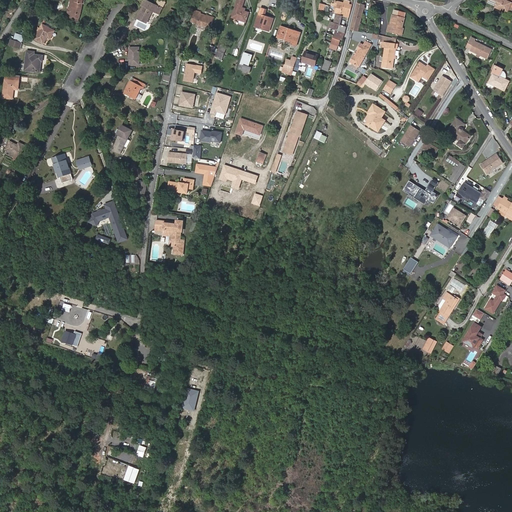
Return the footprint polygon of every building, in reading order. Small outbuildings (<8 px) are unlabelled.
[(78,22),(83,0),(70,0),(66,19),(78,22)] [(159,14),(165,2),(160,0),(158,0),(156,5),(145,0),(144,0),(142,4),(145,5),(145,6),(144,6),(137,18),(147,23),(153,11),(159,14)] [(246,22),(249,12),(245,11),(241,10),(242,7),(244,0),(237,0),(232,17),(246,22)] [(511,7),(510,6),(511,3),(511,2),(505,0),(489,0),(488,2),(494,4),(494,3),(497,4),(496,6),(496,7),(508,12),(508,10),(511,11),(511,8),(511,7)] [(349,18),(352,5),(349,4),(344,3),(338,1),(335,1),(334,4),(332,3),(331,6),(334,7),(332,13),(336,14),(343,16),(349,18)] [(354,16),(351,30),(353,31),(357,31),(358,32),(361,18),(365,5),(357,2),(354,16)] [(327,12),(329,5),(325,5),(325,4),(320,3),(319,10),(324,11),(327,12)] [(270,30),(273,19),(265,16),(263,15),(265,9),(261,8),(255,27),(263,29),(263,27),(270,30)] [(214,19),(215,17),(213,17),(212,18),(210,17),(211,16),(207,14),(206,16),(201,14),(201,12),(195,10),(191,21),(196,23),(195,27),(210,32),(212,28),(211,27),(213,22),(214,19)] [(402,27),(405,17),(404,17),(398,16),(399,11),(394,10),(393,15),(393,14),(390,25),(389,28),(388,28),(387,31),(398,34),(400,27),(402,27)] [(343,16),(336,14),(334,22),(339,24),(341,25),(342,19),(343,16)] [(337,30),(339,24),(334,22),(331,21),(329,28),(336,30),(337,30)] [(50,38),(55,31),(43,24),(41,28),(39,27),(37,31),(39,32),(35,39),(44,43),(47,37),(50,38)] [(345,33),(347,27),(341,25),(339,24),(337,30),(345,33)] [(296,46),(301,33),(289,29),(289,30),(281,28),(278,37),(293,42),(292,44),(296,46)] [(337,50),(341,39),(342,39),(345,33),(337,30),(336,30),(331,43),(330,47),(337,50)] [(23,41),(24,36),(16,33),(14,40),(21,42),(23,41)] [(488,59),(492,50),(475,41),(476,39),(471,37),(466,47),(471,49),(470,50),(477,53),(480,55),(488,59)] [(20,48),(22,42),(21,42),(14,40),(11,39),(9,45),(20,48)] [(359,67),(372,45),(365,41),(363,44),(360,42),(356,49),(357,50),(356,51),(357,52),(356,54),(355,54),(354,55),(353,55),(349,62),(350,62),(359,67)] [(395,56),(397,44),(395,44),(386,43),(386,42),(385,47),(382,67),(392,68),(394,56),(395,56)] [(222,61),(227,45),(221,43),(215,58),(222,61)] [(140,65),(139,48),(130,48),(130,65),(140,65)] [(40,72),(41,62),(40,62),(40,61),(41,61),(42,61),(43,56),(34,55),(35,52),(27,51),(25,70),(40,72)] [(315,66),(318,55),(306,52),(302,62),(315,66)] [(252,67),(249,66),(253,55),(246,53),(244,57),(246,57),(242,70),(250,73),(252,67)] [(292,75),(297,58),(293,56),(291,61),(286,59),(282,72),(292,75)] [(328,72),(332,62),(326,60),(322,69),(328,72)] [(428,80),(435,69),(428,65),(427,67),(420,62),(411,77),(418,82),(422,76),(428,80)] [(505,79),(506,77),(506,74),(504,72),(502,71),(503,69),(496,66),(494,70),(492,74),(493,74),(489,83),(505,91),(509,81),(505,79)] [(376,91),(382,81),(370,73),(364,83),(376,91)] [(18,89),(20,76),(6,74),(4,97),(13,98),(14,89),(18,89)] [(442,97),(452,81),(443,76),(434,90),(442,97)] [(146,85),(135,79),(134,82),(142,86),(141,88),(144,89),(146,85)] [(138,100),(144,89),(141,88),(142,86),(134,82),(131,81),(124,93),(138,100)] [(390,92),(395,85),(390,81),(385,89),(390,92)] [(217,96),(216,100),(207,97),(208,92),(199,90),(196,101),(209,104),(208,110),(218,112),(222,97),(217,96)] [(381,93),(378,96),(396,111),(398,108),(381,93)] [(378,131),(385,121),(381,118),(385,112),(374,104),(368,113),(372,115),(366,123),(378,131)] [(420,117),(423,112),(417,108),(414,113),(420,117)] [(281,152),(293,156),(307,114),(295,110),(281,152)] [(470,136),(463,131),(463,130),(463,129),(463,128),(463,127),(465,124),(457,119),(447,131),(460,140),(457,144),(462,147),(470,136)] [(260,135),(263,126),(247,120),(244,129),(251,132),(251,130),(253,131),(253,132),(260,135)] [(410,147),(420,131),(411,125),(401,141),(410,147)] [(131,141),(128,139),(132,130),(128,128),(126,132),(120,129),(117,134),(119,135),(111,149),(120,154),(124,146),(127,147),(131,141)] [(170,140),(182,141),(183,130),(171,129),(170,140)] [(199,141),(220,144),(222,132),(201,129),(199,141)] [(19,162),(27,147),(19,142),(18,145),(10,141),(6,149),(17,155),(14,159),(19,162)] [(433,154),(422,147),(421,149),(423,151),(433,157),(438,149),(426,141),(424,144),(435,151),(433,154)] [(424,144),(422,142),(419,148),(421,149),(422,147),(433,154),(435,151),(424,144)] [(188,160),(191,149),(180,145),(176,156),(188,160)] [(412,166),(423,151),(421,149),(419,148),(418,148),(408,163),(412,166)] [(263,164),(266,154),(260,152),(256,161),(262,164),(263,164)] [(73,179),(65,154),(52,158),(54,164),(56,164),(60,177),(62,183),(73,179)] [(458,167),(461,163),(450,156),(447,161),(458,167)] [(92,165),(89,157),(77,161),(80,169),(92,165)] [(280,170),(285,172),(288,163),(283,161),(280,170)] [(212,186),(218,166),(198,163),(196,172),(206,173),(204,185),(212,186)] [(455,183),(466,166),(461,163),(458,167),(449,180),(455,183)] [(504,172),(496,165),(491,171),(494,174),(491,177),(495,181),(504,172)] [(188,188),(189,184),(193,185),(194,180),(184,178),(184,183),(180,183),(170,181),(168,190),(177,191),(178,188),(182,189),(182,192),(187,193),(188,188)] [(408,180),(402,190),(424,204),(427,200),(433,204),(438,195),(433,191),(438,182),(432,178),(425,190),(408,180)] [(19,194),(25,183),(21,181),(15,192),(19,194)] [(144,198),(147,183),(139,182),(137,197),(144,198)] [(485,191),(489,185),(485,183),(483,186),(481,185),(479,187),(485,191)] [(478,202),(485,191),(479,187),(473,198),(478,202)] [(498,207),(503,198),(499,196),(494,205),(498,207)] [(408,198),(405,204),(414,209),(417,204),(408,198)] [(511,203),(507,200),(503,198),(498,207),(497,207),(507,213),(511,216),(511,203)] [(446,218),(459,227),(466,215),(453,207),(446,218)] [(182,254),(184,240),(180,240),(181,230),(182,230),(183,221),(177,220),(177,222),(176,226),(174,226),(174,225),(173,224),(165,223),(165,221),(157,220),(156,230),(164,231),(165,226),(168,226),(167,230),(168,230),(168,231),(172,232),(173,232),(172,245),(176,246),(177,246),(177,248),(175,249),(175,253),(182,254)] [(482,234),(489,237),(496,224),(489,220),(482,234)] [(450,248),(458,235),(437,223),(429,236),(450,248)] [(424,245),(428,239),(424,236),(420,242),(424,245)] [(494,252),(487,263),(492,265),(498,255),(494,252)] [(409,275),(418,262),(410,257),(401,271),(409,275)] [(509,285),(511,281),(511,272),(506,269),(499,278),(509,285)] [(496,300),(506,284),(499,279),(491,292),(493,294),(491,297),(496,300)] [(451,308),(457,299),(454,297),(447,292),(443,298),(437,308),(440,310),(441,311),(438,316),(444,320),(447,315),(448,316),(453,309),(451,308)] [(453,309),(460,298),(455,295),(454,297),(457,299),(451,308),(453,309)] [(444,320),(438,316),(436,318),(444,323),(448,316),(447,315),(444,320)] [(481,339),(483,335),(479,332),(482,327),(475,323),(464,341),(474,347),(475,346),(478,348),(483,340),(481,339)] [(73,344),(76,334),(66,331),(63,341),(73,344)] [(431,353),(437,342),(429,338),(423,349),(431,353)] [(452,350),(454,346),(447,343),(443,349),(450,352),(452,350)] [(98,344),(96,351),(102,353),(104,345),(98,344)] [(498,374),(501,368),(494,365),(492,372),(498,374)] [(154,391),(158,379),(148,376),(144,388),(154,391)] [(190,419),(192,410),(184,407),(182,415),(186,416),(186,418),(190,419)] [(136,461),(139,454),(128,450),(125,457),(136,461)]
